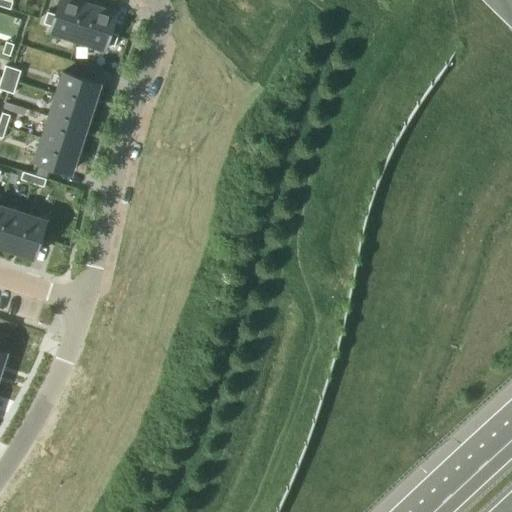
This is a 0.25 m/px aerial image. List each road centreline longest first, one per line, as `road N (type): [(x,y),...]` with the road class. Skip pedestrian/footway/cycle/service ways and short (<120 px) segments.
road 1 (residential): [(158,0),(163,16),(84,303)]
road 2 (residential): [(84,303),(55,385),(0,478)]
